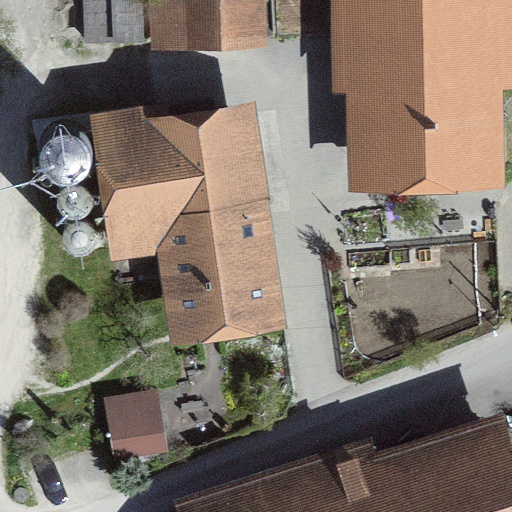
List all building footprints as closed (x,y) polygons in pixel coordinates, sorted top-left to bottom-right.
[(141,0),(84,0),(86,39),(115,38),(143,37),(141,0)] [(186,0),(187,6),(165,7),(165,36),(210,34),(255,31),(253,0),(186,0)] [(483,0),(370,0),(370,170),(461,171),(461,169),(482,169),(483,91),(483,0)] [(161,118),(109,125),(123,227),(174,220),(188,322),(263,312),(254,241),(244,170),(247,169),(239,115),(215,118),(213,100),(160,108),(161,118)] [(163,390),(112,392),(115,457),(166,455),(163,390)] [(431,456),(253,511),(511,511),(511,486),(496,436),(431,456)]
